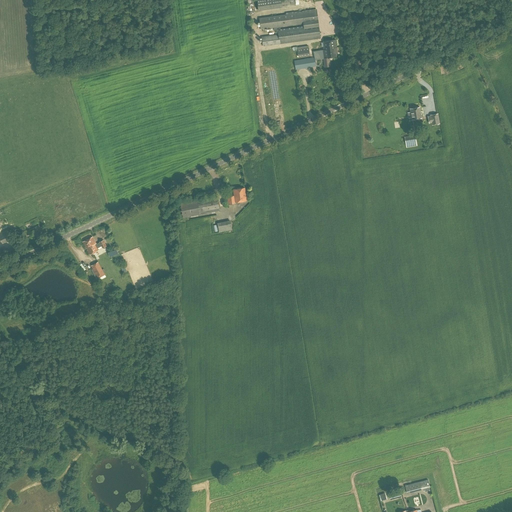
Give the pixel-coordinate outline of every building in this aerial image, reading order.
[(286,0),(281,1),(281,0),(257,0),(258,10),(296,5),(294,0),(286,0)] [(321,38),(317,11),(259,18),(261,29),(274,27),(274,31),(277,30),(277,35),(262,37),(263,46),(321,38)] [(323,27),(343,25),(342,19),(322,22),(323,27)] [(336,40),(323,42),(324,47),(323,47),(323,49),(322,49),(322,51),(323,58),(325,67),(330,66),(329,58),(336,57),(336,54),(338,53),(336,40)] [(308,46),(296,48),(298,57),(309,55),(308,46)] [(314,57),(294,61),(296,70),(316,66),(314,57)] [(412,119),(421,118),(420,107),(410,109),(412,119)] [(415,135),(405,137),(406,143),(406,148),(417,146),(416,141),(415,135)] [(228,204),(235,203),(235,202),(246,201),(245,188),(233,189),(234,195),(227,196),(228,204)] [(183,218),(220,211),(217,197),(180,204),(183,218)] [(230,221),(217,223),(219,232),(231,230),(230,221)] [(18,239),(41,229),(39,225),(16,235),(18,239)] [(0,238),(3,244),(12,240),(8,231),(0,234),(0,238)] [(96,245),(96,244),(92,237),(83,242),(86,249),(87,249),(88,250),(87,250),(90,255),(99,250),(97,247),(101,245),(103,248),(106,246),(103,240),(100,242),(100,243),(96,245)] [(110,257),(118,254),(116,248),(107,251),(110,257)] [(98,279),(105,275),(98,262),(91,266),(92,269),(91,270),(95,278),(97,277),(98,279)] [(410,492),(430,487),(428,480),(408,484),(408,485),(405,485),(407,493),(410,492)] [(390,499),(402,497),(400,489),(388,492),(390,499)]
